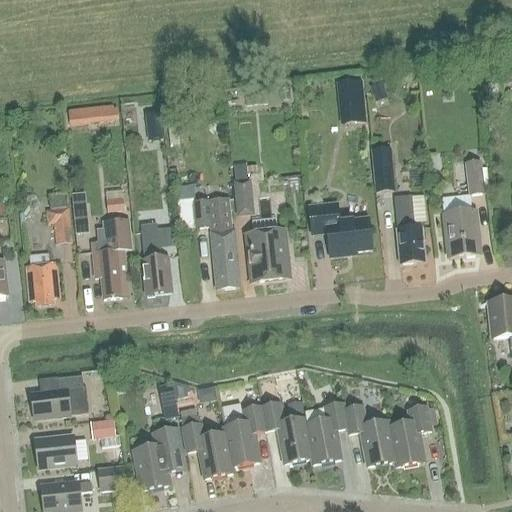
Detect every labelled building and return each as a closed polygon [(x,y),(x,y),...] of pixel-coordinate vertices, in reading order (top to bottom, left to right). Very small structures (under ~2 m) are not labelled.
[(362,83),(336,86),(340,127),(366,125),(362,83)] [(382,84),(369,89),(375,104),(387,100),(382,84)] [(109,109),(69,114),(71,129),(111,124),(109,109)] [(147,130),(161,128),(160,114),(145,116),(147,130)] [(170,146),(179,146),(179,133),(170,134),(170,146)] [(375,195),(394,193),(390,151),(371,153),(375,195)] [(469,198),(483,196),(480,165),(466,166),(469,198)] [(245,166),(233,168),(234,185),(235,185),(247,184),(245,166)] [(234,185),(233,185),(237,220),(254,218),(254,216),(250,183),(247,184),(246,184),(236,185),(235,185),(234,185)] [(107,214),(124,212),(121,194),(105,196),(107,214)] [(50,213),(68,211),(66,196),(49,198),(50,213)] [(84,197),(72,198),(74,222),(87,221),(84,197)] [(178,200),(180,229),(196,228),(194,199),(178,200)] [(414,231),(411,200),(411,199),(394,201),(397,233),(396,233),(400,267),(425,264),(423,245),(425,243),(424,237),(422,236),(422,230),(414,231)] [(212,230),(210,230),(211,236),(216,292),(239,290),(234,234),(230,200),(210,202),(212,230)] [(210,202),(195,203),(197,231),(210,230),(212,230),(210,202)] [(347,256),(371,253),(368,221),(339,225),(337,207),(309,210),(312,238),(327,236),(330,261),(347,259),(347,256)] [(56,248),(73,246),(70,211),(46,214),(47,228),(54,227),(56,248)] [(448,262),(480,258),(475,213),(443,217),(448,262)] [(98,246),(91,246),(95,281),(101,281),(103,303),(121,301),(121,295),(128,294),(123,253),(131,252),(128,223),(103,226),(104,232),(97,233),(98,246)] [(170,291),(167,261),(160,261),(156,227),(141,229),(143,248),(148,299),(163,298),(170,297),(170,291)] [(254,285),(287,281),(282,235),(249,239),(254,285)] [(56,266),(49,267),(48,256),(30,258),(31,268),(26,269),(29,305),(36,304),(36,310),(54,308),(53,302),(60,302),(56,266)] [(511,302),(489,305),(493,341),(510,339),(511,362),(511,302)] [(84,392),(83,392),(82,379),(58,382),(59,394),(31,397),(34,424),(87,417),(84,392)] [(188,389),(172,384),(172,387),(175,402),(187,399),(186,396),(189,395),(188,389)] [(172,387),(158,389),(164,421),(178,419),(175,402),(172,387)] [(214,390),(197,394),(200,407),(217,403),(214,390)] [(288,419),(303,417),(301,404),(286,407),(288,419)] [(307,427),(305,422),(283,426),(280,407),(261,411),(266,435),(278,433),(284,467),(311,462),(307,427)] [(348,432),(344,413),(343,407),(325,410),(327,423),(307,427),(311,462),(312,462),(313,468),(341,463),(336,434),(348,432)] [(390,430),(388,424),(366,428),(363,409),(344,413),(348,432),(349,438),(361,436),(368,470),(394,465),(390,430)] [(394,465),(395,465),(396,471),(424,466),(419,437),(431,435),(430,428),(436,427),(433,410),(427,412),(426,410),(408,414),(410,426),(390,430),(394,465)] [(254,437),(266,435),(261,411),(243,414),(245,427),(223,431),(224,437),(225,437),(231,471),(232,471),(259,466),(254,437)] [(203,441),(201,428),(199,419),(181,423),(183,432),(187,456),(199,454),(205,482),(233,477),(232,471),(231,471),(225,437),(224,437),(203,441)] [(90,440),(114,438),(112,422),(88,425),(90,440)] [(168,478),(187,474),(178,433),(153,437),(156,450),(134,454),(141,494),(170,489),(168,478)] [(102,449),(120,447),(119,438),(101,440),(102,449)] [(40,471),(76,467),(72,440),(37,445),(40,471)] [(100,494),(126,491),(123,469),(97,472),(100,494)] [(80,511),(79,496),(92,495),(91,485),(42,491),(44,511),(80,511)]
